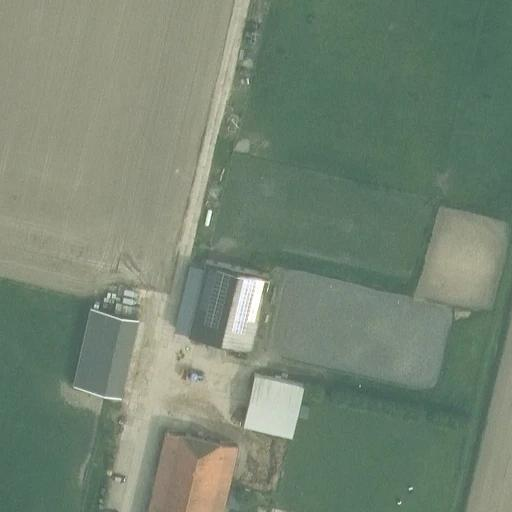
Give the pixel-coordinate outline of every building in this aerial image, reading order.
[(191,263),(175,330),(250,348),(268,273),(249,269),(207,259),(205,258),(203,266),(191,263)] [(71,384),(120,395),(137,319),(88,308),(71,384)] [(288,433),(292,433),(301,391),(303,382),(262,373),(254,371),(243,423),(288,433)] [(223,511),(239,444),(166,427),(145,511),(223,511)] [(231,490),(226,507),(244,511),(246,511),(250,495),(231,490)]
